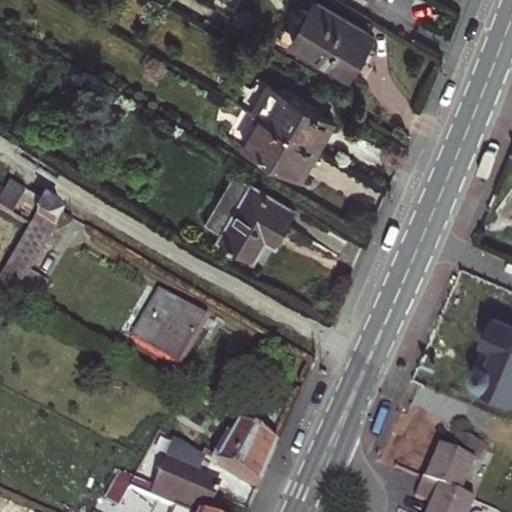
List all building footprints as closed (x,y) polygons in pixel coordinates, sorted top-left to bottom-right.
[(351,67),(356,58),(353,56),(367,31),(316,1),(312,9),(299,2),(279,36),(345,76),(351,67)] [(370,33),(367,31),(353,56),(356,58),(370,33)] [(269,83),(265,90),(281,100),(285,92),(269,83)] [(252,111),(260,116),(317,149),(325,135),(333,121),(285,92),(281,100),(265,90),(252,111)] [(317,149),(260,116),(243,145),(300,177),(308,163),(317,149)] [(233,172),(220,195),(237,205),(251,183),(233,172)] [(27,192),(12,183),(0,203),(0,207),(13,215),(27,192)] [(294,208),(251,183),(237,205),(220,195),(204,221),(222,231),(218,238),(253,259),(265,238),(274,224),(283,229),(288,218),(294,208)] [(65,215),(46,203),(37,219),(57,230),(65,215)] [(32,227),(0,282),(0,284),(19,296),(32,273),(57,230),(37,219),(32,227)] [(274,243),(283,229),(274,224),(265,238),(274,243)] [(49,283),(32,273),(19,296),(37,306),(49,283)] [(209,319),(163,293),(135,340),(182,367),(195,343),(209,319)] [(511,324),(496,318),(485,343),(496,347),(488,365),(478,367),(475,373),(474,379),(481,387),(511,399),(511,324)] [(205,450),(201,457),(207,460),(260,490),(269,469),(279,448),(265,439),(240,425),(221,459),(205,450)] [(439,447),(425,481),(460,496),(482,444),(458,434),(450,452),(439,447)] [(175,441),(151,498),(184,511),(212,511),(214,508),(220,495),(198,485),(201,477),(207,460),(201,457),(175,441)] [(198,485),(220,495),(223,487),(201,477),(198,485)] [(427,511),(470,511),(474,503),(460,496),(425,481),(417,499),(426,503),(429,497),(433,499),(427,511)] [(130,489),(119,509),(125,511),(184,511),(151,498),(130,489)]
